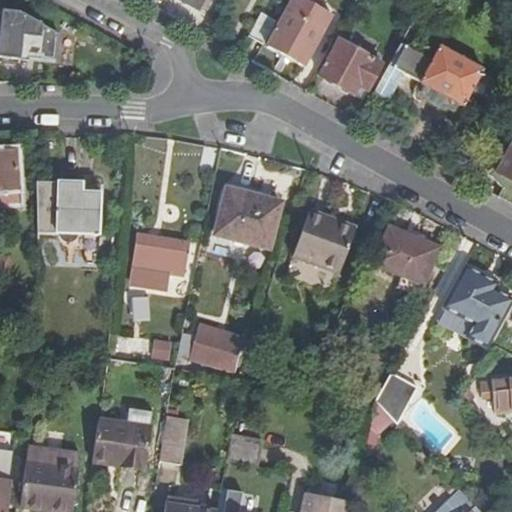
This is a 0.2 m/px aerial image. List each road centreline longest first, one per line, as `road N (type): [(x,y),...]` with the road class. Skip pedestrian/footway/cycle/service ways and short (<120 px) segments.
road 1 (residential): [(185,104),(257,99),(511,237)]
road 2 (residential): [(0,110),(185,104)]
road 3 (residential): [(96,0),(168,40),(185,60),(185,104)]
